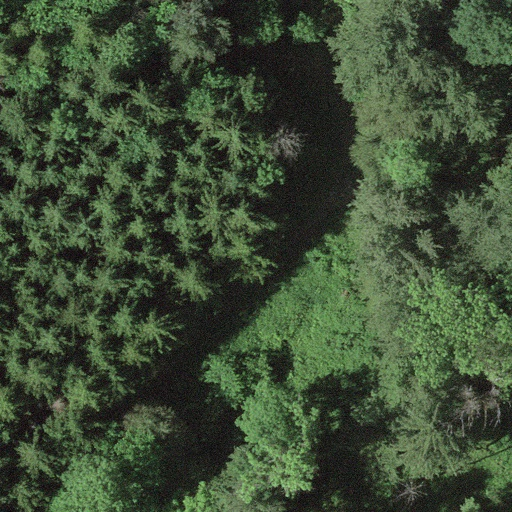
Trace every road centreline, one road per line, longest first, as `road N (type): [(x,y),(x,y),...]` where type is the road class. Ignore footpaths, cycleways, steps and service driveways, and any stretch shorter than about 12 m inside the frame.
road 1 (track): [(0,93),(31,77),(113,61),(274,51),(313,62),(338,84),(353,123),(346,175),(33,511)]
road 2 (track): [(346,175),(392,169),(511,90)]
